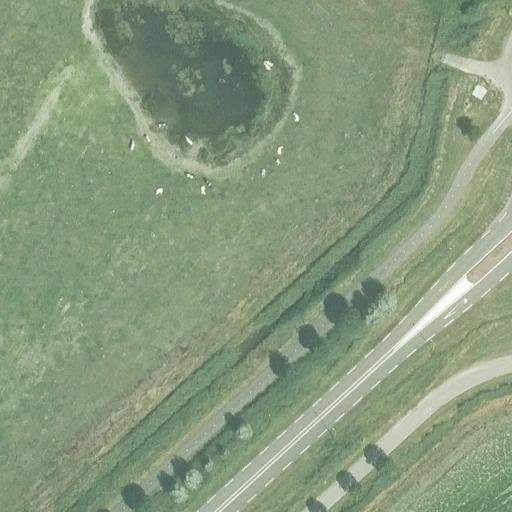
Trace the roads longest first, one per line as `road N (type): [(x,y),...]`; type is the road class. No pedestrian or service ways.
road 1 (secondary): [(226,511),(511,245)]
road 2 (unclassified): [(320,511),(441,401),(471,380),(511,368)]
